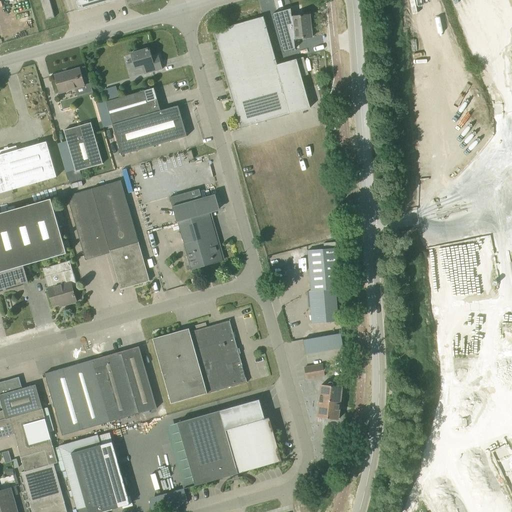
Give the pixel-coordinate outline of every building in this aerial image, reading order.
[(55,17),(50,0),(40,0),(46,20),(55,17)] [(74,0),(75,1),(78,11),(97,6),(95,0),(74,0)] [(284,52),(296,49),(295,39),(312,37),(310,15),(293,16),(292,8),(273,14),(284,52)] [(214,31),(241,128),(310,108),(297,59),(277,65),(263,17),(214,31)] [(143,67),(145,74),(162,69),(158,55),(152,57),(149,49),(131,54),(136,69),(143,67)] [(60,93),(76,88),(78,96),(93,92),(90,83),(84,85),(80,68),(55,76),(60,93)] [(117,87),(106,88),(107,97),(119,95),(117,87)] [(112,125),(145,115),(160,111),(154,88),(106,102),(112,125)] [(145,115),(154,146),(187,136),(178,106),(160,111),(145,115)] [(145,115),(112,125),(121,155),(154,146),(145,115)] [(83,179),(80,170),(103,164),(91,123),(64,130),(75,168),(66,171),(69,183),(83,179)] [(17,150),(28,185),(57,177),(47,142),(17,150)] [(0,193),(28,185),(17,150),(16,146),(0,150),(0,193)] [(92,189),(67,196),(85,260),(110,253),(121,289),(150,281),(121,181),(92,189)] [(170,197),(177,221),(219,209),(215,193),(202,197),(199,189),(170,197)] [(0,289),(28,282),(24,266),(67,253),(51,199),(0,213),(0,289)] [(209,213),(194,217),(179,222),(187,253),(218,244),(209,213)] [(192,269),(223,260),(218,244),(187,253),(192,269)] [(341,288),(338,248),(308,250),(311,291),(309,291),(312,323),(338,321),(335,289),(341,288)] [(507,267),(498,267),(498,259),(496,259),(494,285),(508,286),(509,274),(500,273),(500,271),(507,271),(507,267)] [(53,287),(48,288),(53,306),(65,303),(66,305),(77,302),(73,287),(77,286),(70,261),(59,264),(61,272),(49,275),(53,287)] [(171,404),(247,382),(230,320),(190,332),(189,328),(153,339),(171,404)] [(341,333),(302,340),(305,354),(343,348),(341,333)] [(157,409),(142,356),(139,346),(45,374),(63,436),(157,409)] [(323,364),(315,366),(305,367),(307,379),(325,376),(323,364)] [(67,511),(54,464),(58,463),(36,385),(22,389),(19,377),(0,382),(0,398),(4,411),(0,412),(0,438),(14,434),(25,471),(21,472),(32,511),(67,511)] [(320,385),(317,417),(319,417),(318,420),(323,420),(324,418),(339,419),(342,387),(320,385)] [(164,406),(159,389),(154,390),(159,408),(164,406)] [(265,419),(259,400),(178,423),(195,485),(281,460),(269,418),(265,419)] [(92,437),(59,446),(78,511),(102,511),(119,507),(130,504),(125,486),(127,485),(125,477),(123,477),(112,442),(101,445),(98,435),(92,437)] [(0,511),(16,507),(11,487),(0,490),(0,511)]
